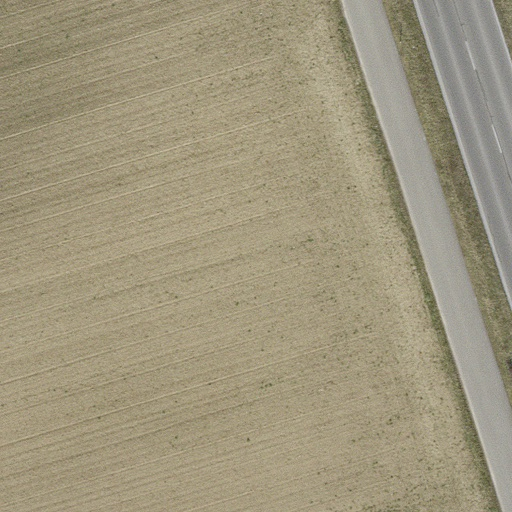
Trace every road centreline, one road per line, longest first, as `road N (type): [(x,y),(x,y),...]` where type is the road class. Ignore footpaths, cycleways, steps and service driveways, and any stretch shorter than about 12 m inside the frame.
road 1 (track): [(511,472),(362,0)]
road 2 (secondary): [(456,0),(511,181)]
